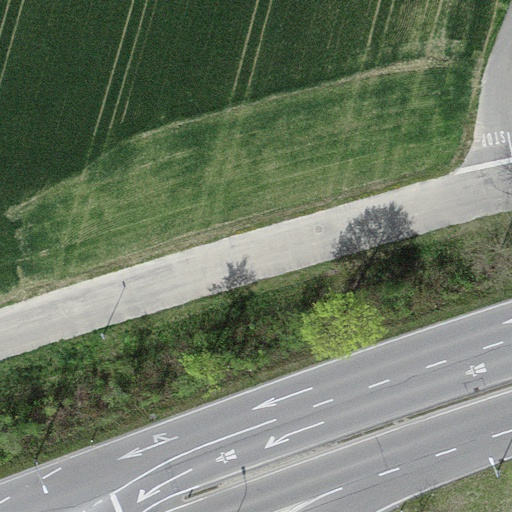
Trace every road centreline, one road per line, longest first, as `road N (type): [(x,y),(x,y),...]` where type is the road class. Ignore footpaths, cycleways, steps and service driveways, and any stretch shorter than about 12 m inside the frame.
road 1 (unclassified): [(511,182),(275,244),(0,332)]
road 2 (secondary): [(511,340),(70,496)]
road 3 (secondary): [(223,511),(392,451)]
road 4 (secondary): [(392,451),(511,411)]
